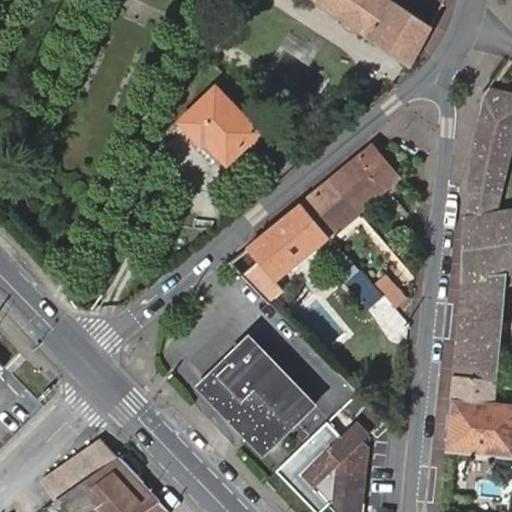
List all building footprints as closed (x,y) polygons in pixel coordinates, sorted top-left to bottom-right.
[(321,0),(413,65),(433,25),(398,2),(399,0),(321,0)] [(205,144),(209,140),(229,162),(260,131),(220,88),(184,123),(205,144)] [(457,375),(500,380),(508,285),(511,284),(511,202),(500,201),(503,193),(501,183),(502,173),(511,137),(511,107),(485,99),(470,191),(466,287),(457,375)] [(372,143),(233,261),(264,294),(402,178),(372,143)] [(388,272),(376,283),(362,268),(347,282),(370,308),(386,294),(397,307),(409,296),(388,272)] [(272,443),(317,401),(252,336),(233,355),(239,361),(228,371),(223,366),(209,379),(211,382),(219,388),(226,389),(233,389),(239,387),(249,419),(272,443)] [(511,404),(498,402),(500,380),(457,375),(450,451),(511,455),(511,404)] [(355,420),(350,425),(332,498),(343,509),(361,495),(366,441),(361,437),(366,431),(355,420)] [(332,498),(350,425),(304,467),(316,480),(321,476),(327,484),(328,493),(332,498)] [(172,511),(119,456),(55,501),(64,511),(172,511)] [(64,511),(55,501),(49,506),(53,511),(64,511)]
